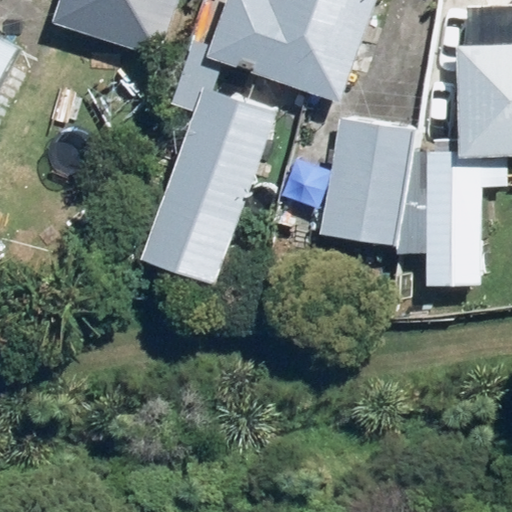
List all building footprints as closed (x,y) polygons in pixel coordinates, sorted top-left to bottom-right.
[(52,0),(46,21),(167,59),(185,0),(52,0)] [(343,104),(373,0),(270,0),(248,76),(343,104)] [(511,44),(448,46),(450,151),(511,149),(511,44)] [(198,101),(134,267),(209,296),(273,130),(198,101)] [(344,129),(327,242),(395,252),(412,139),(344,129)] [(465,169),(438,172),(447,237),(474,234),(465,169)]
